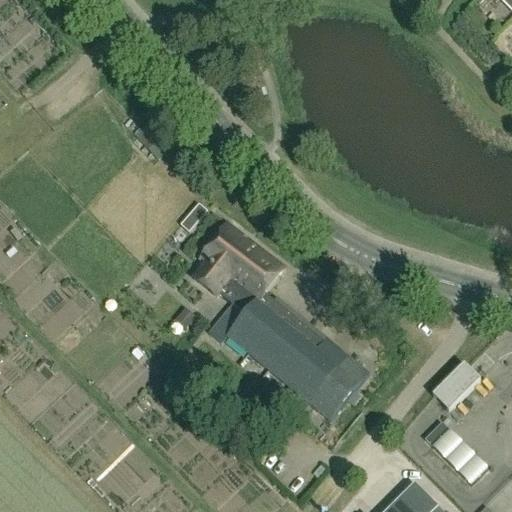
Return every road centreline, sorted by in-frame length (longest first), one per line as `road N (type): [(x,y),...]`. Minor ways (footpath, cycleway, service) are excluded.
road 1 (tertiary): [(474,289),(358,254),(314,225),(103,0)]
road 2 (unclassified): [(339,481),(453,342),(474,289)]
